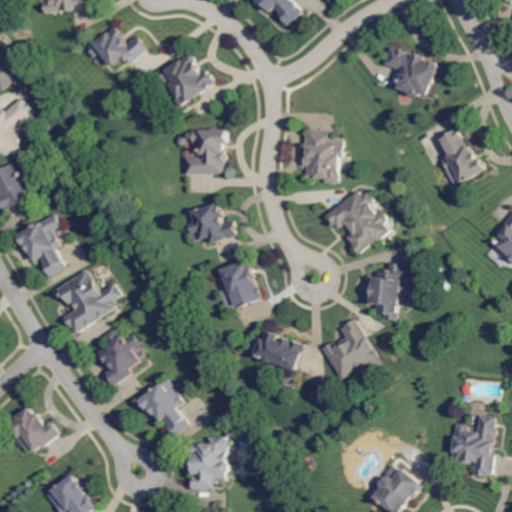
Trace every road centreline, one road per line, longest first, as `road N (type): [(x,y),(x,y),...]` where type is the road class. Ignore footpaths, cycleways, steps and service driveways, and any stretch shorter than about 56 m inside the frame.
road 1 (residential): [(176,0),(224,25),(258,57),(269,80),(267,184),(278,230),(317,279)]
road 2 (residential): [(0,251),(50,352),(140,476)]
road 3 (residential): [(398,0),(292,75),(269,80)]
